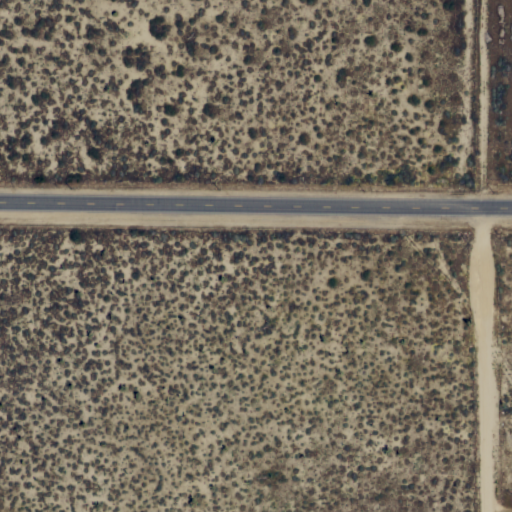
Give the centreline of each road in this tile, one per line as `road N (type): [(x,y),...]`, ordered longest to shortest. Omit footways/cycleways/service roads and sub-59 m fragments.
road 1 (tertiary): [(0,197),(511,203)]
road 2 (track): [(496,511),(496,0)]
